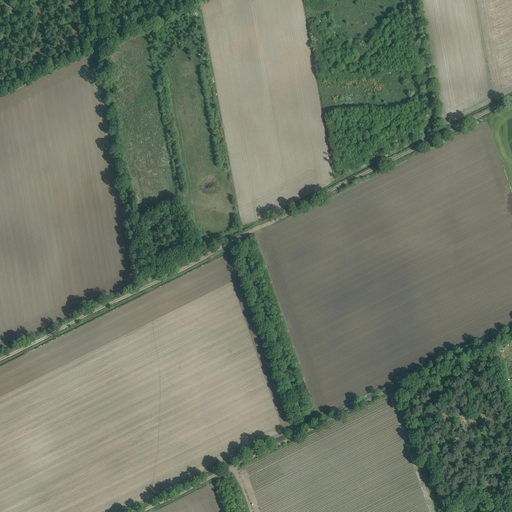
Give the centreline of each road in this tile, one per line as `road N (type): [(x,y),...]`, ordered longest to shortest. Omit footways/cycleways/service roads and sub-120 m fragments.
road 1 (track): [(511,100),(244,237)]
road 2 (track): [(244,237),(0,359)]
road 3 (track): [(511,331),(292,438)]
